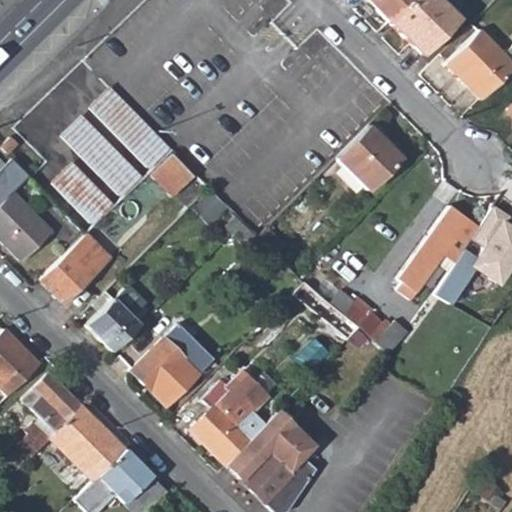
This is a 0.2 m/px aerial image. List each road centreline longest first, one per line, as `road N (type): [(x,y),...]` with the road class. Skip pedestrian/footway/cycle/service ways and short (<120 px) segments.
road 1 (residential): [(226,511),(0,286)]
road 2 (residential): [(473,161),(316,0)]
